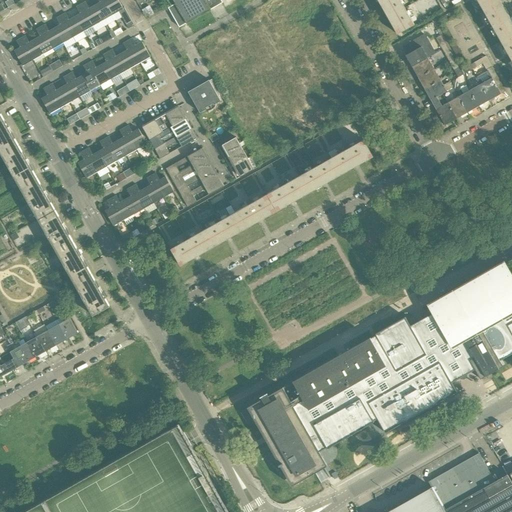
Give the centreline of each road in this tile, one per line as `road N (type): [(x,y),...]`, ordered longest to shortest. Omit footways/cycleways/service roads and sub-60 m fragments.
road 1 (residential): [(436,158),(149,319)]
road 2 (residential): [(55,153),(175,86),(127,0)]
road 3 (residential): [(511,397),(309,511)]
road 4 (residential): [(259,511),(149,319)]
road 5 (residential): [(149,319),(55,153)]
road 6 (residential): [(436,158),(346,0)]
road 7 (residential): [(149,319),(0,404)]
